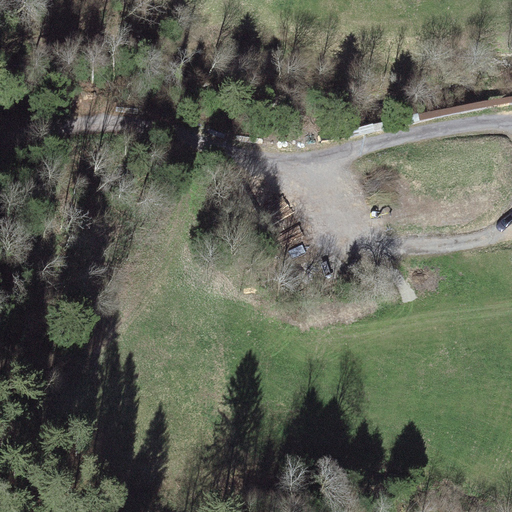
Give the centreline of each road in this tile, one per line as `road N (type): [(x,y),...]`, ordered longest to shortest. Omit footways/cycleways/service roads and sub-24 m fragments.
road 1 (track): [(0,146),(144,123),(239,159),(302,160),(511,120)]
road 2 (track): [(302,160),(333,217),(362,240),(443,245),(511,226)]
